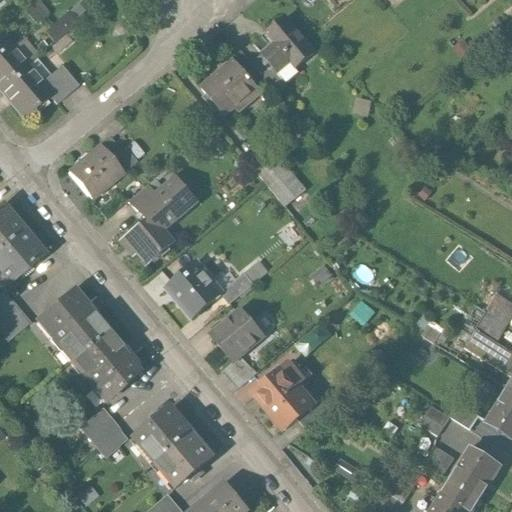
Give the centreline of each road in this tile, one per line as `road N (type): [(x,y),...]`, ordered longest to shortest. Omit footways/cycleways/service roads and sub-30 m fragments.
road 1 (residential): [(305,511),(23,172)]
road 2 (residential): [(23,172),(187,33),(188,0)]
